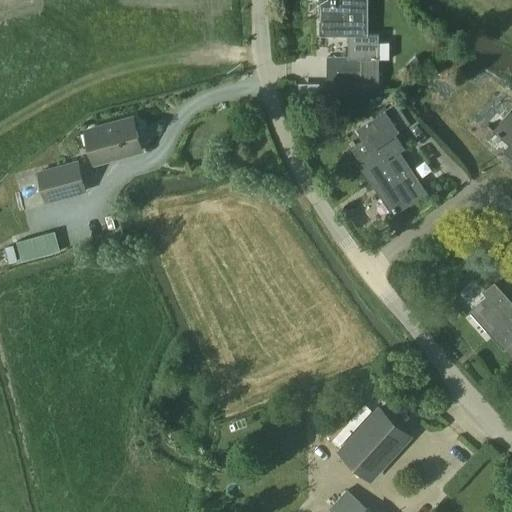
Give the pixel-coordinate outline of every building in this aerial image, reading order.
[(348,35),(349,58),(326,59),(327,82),(361,81),(379,81),(379,60),(390,60),(389,42),(379,43),(379,35),(367,35),(367,0),(319,0),(319,35),(348,35)] [(410,123),(396,102),(356,129),(364,141),(352,150),(358,158),(355,160),(374,188),(378,186),(397,213),(426,192),(399,153),(404,150),(393,134),(410,123)] [(511,111),(510,110),(492,132),(508,146),(503,152),(511,159),(511,111)] [(84,131),(93,164),(142,151),(133,118),(84,131)] [(45,203),(87,191),(79,161),(36,173),(45,203)] [(55,231),(16,242),(22,263),(61,252),(55,231)] [(487,296),(475,306),(471,311),(511,356),(511,303),(494,283),(484,292),(487,296)] [(313,424),(335,445),(367,412),(356,402),(344,416),(332,404),(313,424)] [(341,451),(370,478),(411,435),(382,407),(341,451)] [(372,511),(348,489),(329,510),(332,511),(372,511)]
